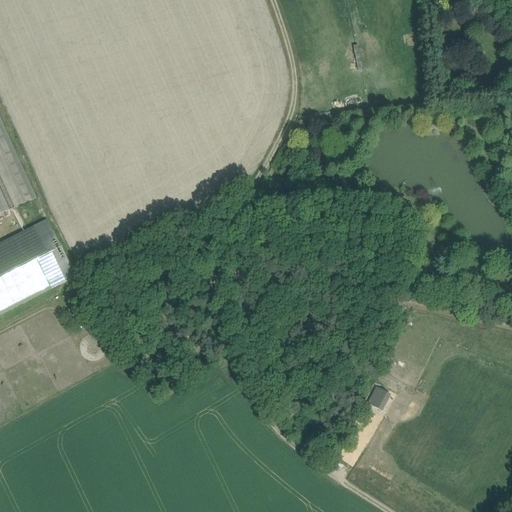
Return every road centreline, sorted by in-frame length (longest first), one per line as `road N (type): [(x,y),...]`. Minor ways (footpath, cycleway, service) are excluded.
road 1 (track): [(392,511),(293,441),(238,376),(205,306),(211,268)]
road 2 (track): [(211,268),(296,103),(273,0)]
